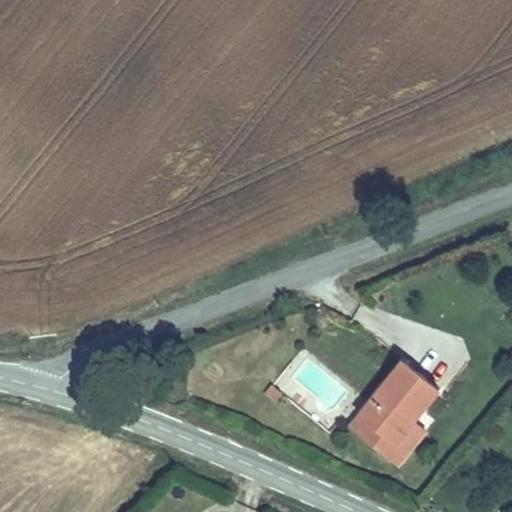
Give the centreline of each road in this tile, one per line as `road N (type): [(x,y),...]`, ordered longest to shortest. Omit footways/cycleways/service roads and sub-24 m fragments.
road 1 (tertiary): [(57,391),(73,366),(139,333),(511,192)]
road 2 (tertiary): [(357,511),(57,391)]
